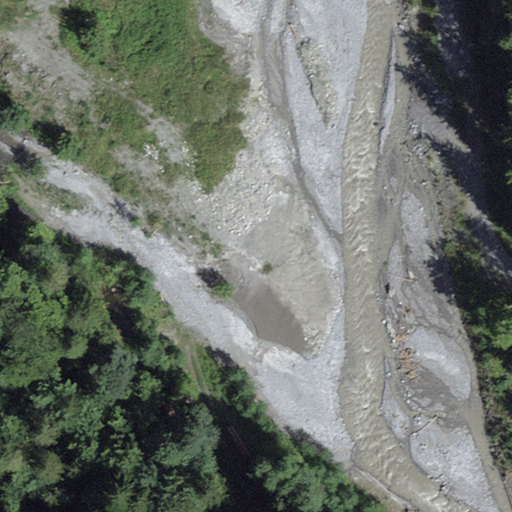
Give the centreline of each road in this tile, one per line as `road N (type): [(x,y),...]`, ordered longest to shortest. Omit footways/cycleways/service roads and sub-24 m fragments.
road 1 (track): [(453,0),(468,75),(478,229),(511,269)]
road 2 (track): [(260,511),(189,352)]
